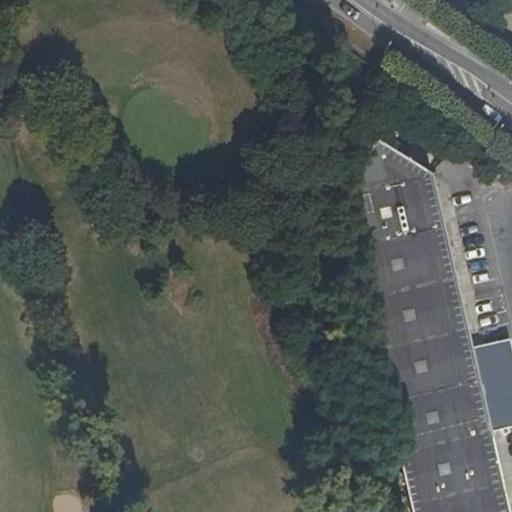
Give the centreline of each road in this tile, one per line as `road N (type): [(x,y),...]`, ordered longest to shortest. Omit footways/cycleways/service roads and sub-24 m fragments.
road 1 (primary): [(333,0),(511,129)]
road 2 (primary): [(511,93),(367,0)]
